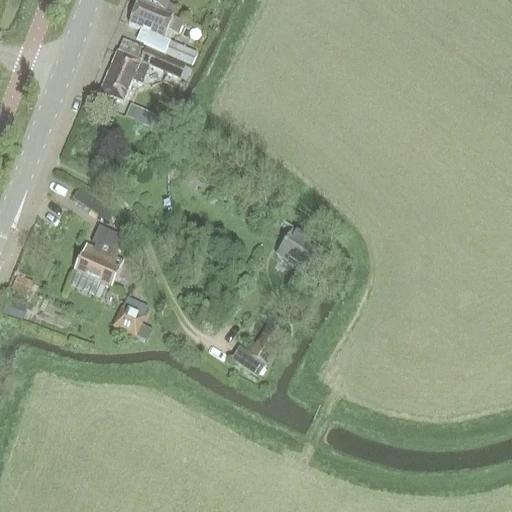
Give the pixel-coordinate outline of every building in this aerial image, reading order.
[(167,6),(169,0),(139,0),(139,2),(160,10),(159,14),(173,19),(177,10),(167,6)] [(136,5),(128,26),(163,40),(167,31),(178,35),(183,23),(173,19),(159,14),(136,5)] [(165,56),(192,67),(197,55),(170,44),(165,56)] [(140,64),(116,54),(99,95),(123,105),(132,82),(141,86),(149,68),(179,81),(185,68),(145,51),(140,64)] [(179,81),(186,84),(192,71),(185,68),(179,81)] [(126,119),(135,123),(140,112),(130,108),(126,119)] [(160,121),(140,112),(135,123),(134,125),(154,133),(160,121)] [(78,193),(72,201),(98,219),(98,220),(109,226),(113,217),(78,193)] [(125,233),(101,223),(94,239),(118,249),(125,233)] [(314,284),(330,260),(292,234),(276,258),(314,284)] [(112,291),(124,264),(86,247),(82,257),(81,257),(74,274),(112,291)] [(28,293),(13,286),(11,293),(26,299),(28,293)] [(9,300),(2,315),(21,323),(28,308),(9,300)] [(122,311),(121,312),(114,308),(107,323),(115,327),(113,329),(136,339),(147,343),(155,325),(148,313),(144,311),(145,309),(127,301),(122,311)] [(257,384),(287,340),(268,328),(250,356),(239,349),(228,365),(257,384)]
